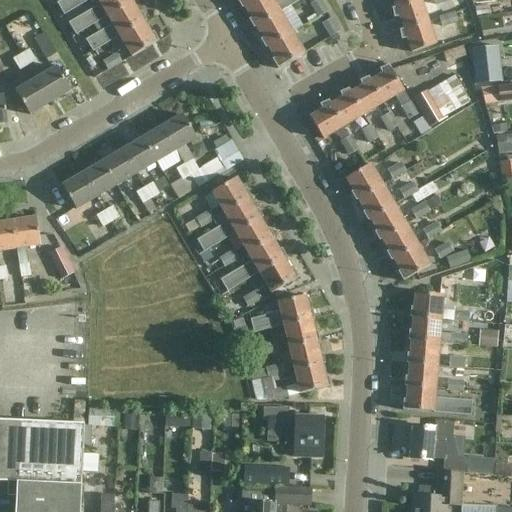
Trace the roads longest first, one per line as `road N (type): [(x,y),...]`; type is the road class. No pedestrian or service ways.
road 1 (residential): [(352,511),(359,323),(343,245),(268,111)]
road 2 (residential): [(0,164),(26,160),(224,47)]
road 3 (residential): [(268,111),(352,65),(371,34),(360,0)]
